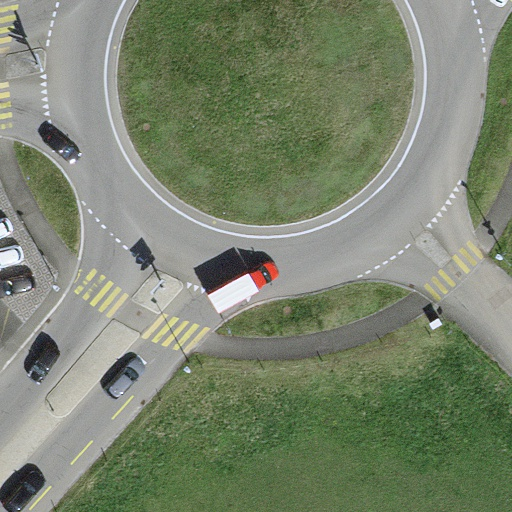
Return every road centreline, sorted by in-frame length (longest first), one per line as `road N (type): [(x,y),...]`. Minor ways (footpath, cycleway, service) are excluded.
road 1 (primary): [(196,247),(247,260),(300,258),(351,241),(395,211),(431,166),(452,113),(455,55),(442,0)]
road 2 (primary): [(196,247),(0,472)]
road 3 (primary): [(78,51),(81,112),(104,169),(143,215),(196,247)]
